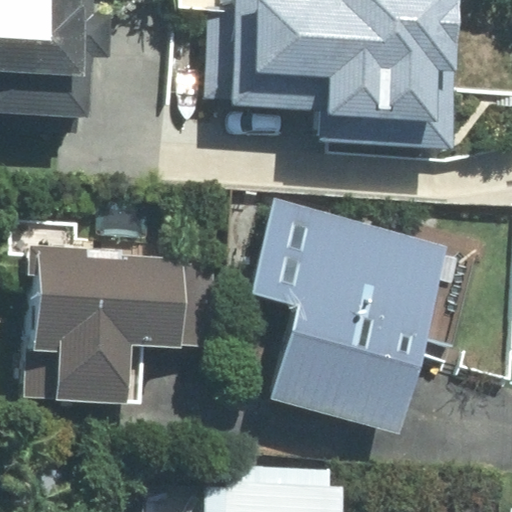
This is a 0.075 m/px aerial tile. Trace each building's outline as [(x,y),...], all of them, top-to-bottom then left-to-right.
[(0,0),(0,129),(66,131),(69,0),(0,0)] [(446,0),(219,0),(220,21),(199,21),(197,110),(297,112),(296,151),(443,154),(446,0)] [(369,451),(405,341),(440,352),(467,271),(425,257),(256,202),(222,303),(272,319),(243,409),(369,451)] [(128,408),(132,352),(154,354),(160,258),(69,252),(72,220),(0,214),(0,264),(16,265),(7,407),(111,414),(111,407),(128,408)] [(320,511),(321,492),(193,485),(191,511),(320,511)]
